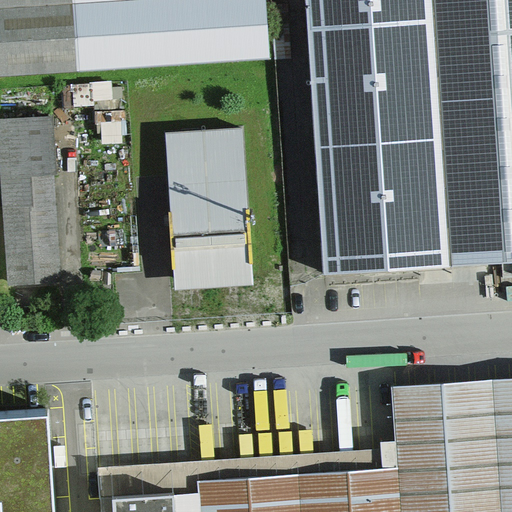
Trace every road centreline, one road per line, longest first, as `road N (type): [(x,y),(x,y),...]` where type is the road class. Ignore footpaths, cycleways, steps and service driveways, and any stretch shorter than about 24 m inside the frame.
road 1 (unclassified): [(511,337),(0,368)]
road 2 (unknown): [(77,511),(73,364)]
